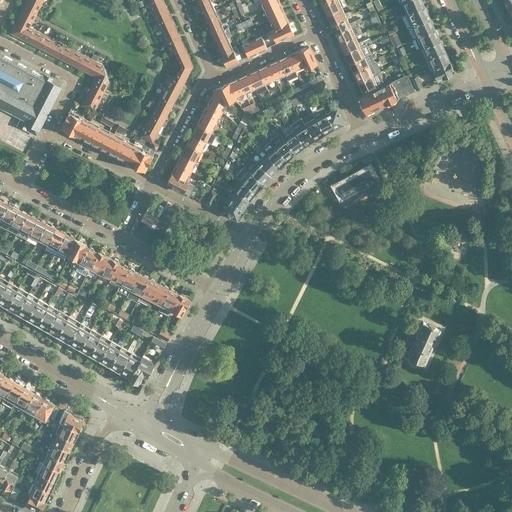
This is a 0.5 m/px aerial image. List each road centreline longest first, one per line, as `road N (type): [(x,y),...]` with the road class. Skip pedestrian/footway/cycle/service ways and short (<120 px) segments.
road 1 (tertiary): [(248,237),(306,168),(363,134)]
road 2 (tertiary): [(340,511),(204,448)]
road 3 (tertiary): [(148,422),(218,290)]
road 4 (residential): [(49,135),(78,80),(0,42)]
road 5 (residential): [(126,412),(0,339)]
road 6 (tertiary): [(363,134),(485,79)]
road 7 (residential): [(150,185),(212,79)]
